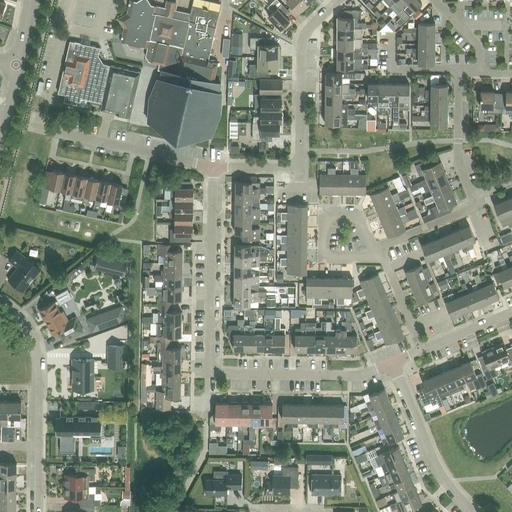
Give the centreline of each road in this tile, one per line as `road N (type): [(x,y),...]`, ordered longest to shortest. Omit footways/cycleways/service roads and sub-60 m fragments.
road 1 (residential): [(391,363),(358,376),(209,375),(211,168)]
road 2 (residential): [(211,168),(299,169),(302,36),(337,0)]
road 3 (residential): [(28,126),(211,168)]
road 4 (residential): [(470,511),(436,470),(391,363)]
road 5 (residential): [(471,197),(456,160),(457,75)]
road 6 (residential): [(375,258),(358,216),(323,216),(323,257)]
